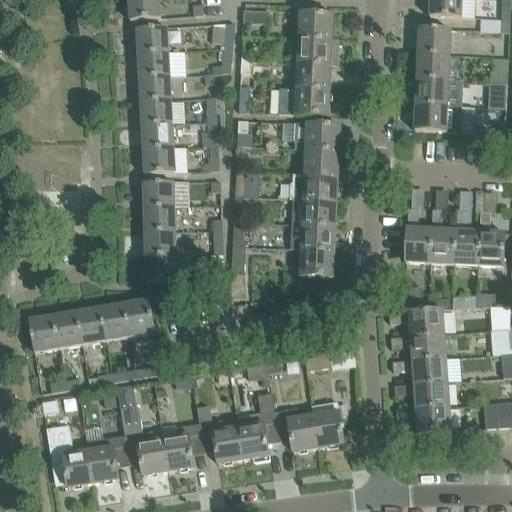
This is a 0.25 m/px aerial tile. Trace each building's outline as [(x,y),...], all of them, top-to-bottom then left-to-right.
[(159,0),(137,0),(129,1),(131,24),(161,22),(159,0)] [(461,0),(430,0),(430,20),(461,21),(461,0)] [(203,18),(203,7),(194,8),(194,19),(203,18)] [(502,10),(501,23),(510,23),(511,11),(502,10)] [(270,15),(244,14),(243,26),(269,28),(270,15)] [(301,16),(299,43),(332,45),(332,43),(334,18),(301,16)] [(510,23),(501,23),(500,36),(509,36),(510,23)] [(226,27),(225,52),(233,53),(235,27),(226,27)] [(137,32),(139,59),(169,57),(168,30),(137,32)] [(420,31),(419,56),(450,58),(451,33),(420,31)] [(299,43),(298,68),(331,70),(331,68),(338,69),(338,54),(337,53),(337,45),(339,45),(339,44),(332,43),(332,45),(299,43)] [(233,53),(225,52),(223,76),(231,76),(233,53)] [(242,53),(241,66),(251,66),(252,53),(242,53)] [(419,56),(418,82),(449,84),(450,58),(419,56)] [(139,59),(140,83),(170,81),(169,57),(139,59)] [(251,66),(241,66),(241,76),(251,77),(251,66)] [(298,68),(297,93),(330,95),(331,70),(298,68)] [(499,74),(498,86),(507,86),(508,74),(499,74)] [(215,87),(214,77),(206,77),(206,88),(215,87)] [(140,83),(141,107),(172,104),(170,81),(140,83)] [(418,82),(416,107),(448,109),(449,84),(418,82)] [(240,90),(239,116),(249,116),(250,90),(240,90)] [(297,93),(280,92),(279,117),(329,119),(330,95),(297,93)] [(488,97),(487,111),(506,112),(506,100),(507,98),(488,97)] [(141,107),(143,129),(173,127),(172,104),(141,107)] [(448,109),(416,107),(415,134),(460,136),(461,110),(448,109)] [(208,115),(208,126),(217,125),(217,114),(208,115)] [(239,124),(237,150),(250,151),(251,136),(255,136),(259,133),(259,125),(239,124)] [(217,125),(208,126),(209,136),(218,136),(217,125)] [(496,138),(505,138),(505,126),(496,125),(496,138)] [(143,129),(144,153),(174,151),(173,127),(143,129)] [(293,153),(306,154),(339,155),(341,128),(308,127),(293,127),(293,153)] [(174,151),(144,153),(145,178),(176,176),(174,151)] [(306,154),(305,178),(305,180),(338,182),(339,155),(306,154)] [(210,163),(211,174),(220,174),(219,163),(210,163)] [(237,163),(236,177),(246,177),(247,164),(237,163)] [(236,177),(235,201),(245,202),(246,177),(236,177)] [(304,202),(304,204),(337,206),(338,182),(305,180),(305,178),(293,177),(293,184),(290,187),(289,202),(304,202)] [(220,184),(212,185),(212,195),(221,195),(220,184)] [(144,186),(145,211),(175,210),(174,186),(144,186)] [(454,268),(478,269),(480,235),(466,234),(466,229),(471,229),(473,195),(460,194),(459,214),(457,214),(456,234),(454,268)] [(235,201),(234,227),(244,228),(245,202),(235,201)] [(304,204),(303,228),(303,230),(336,232),(337,206),(304,204)] [(145,211),(146,235),(176,235),(175,210),(145,211)] [(406,265),(430,266),(432,233),(418,232),(419,212),(409,212),(406,265)] [(430,266),(454,268),(456,234),(442,233),(443,213),(433,213),(432,233),(430,266)] [(480,235),(478,269),(504,270),(505,236),(490,235),(491,215),(481,215),(480,235)] [(213,223),(214,234),(222,234),(222,223),(213,223)] [(244,228),(234,227),(233,237),(243,237),(244,228)] [(302,253),(302,254),(335,257),(336,232),(303,230),(303,228),(291,227),(290,252),(302,253)] [(214,234),(214,245),(223,244),(222,234),(214,234)] [(146,235),(146,259),(176,259),(176,235),(146,235)] [(245,277),(246,251),(233,250),(232,276),(245,277)] [(335,257),(302,254),(301,279),(334,281),(335,257)] [(223,257),(214,258),(215,283),(224,282),(223,257)] [(176,259),(146,259),(147,284),(177,284),(176,259)] [(405,289),(404,300),(419,301),(420,290),(405,289)] [(464,300),(452,300),(452,312),(465,312),(464,300)] [(410,326),(411,339),(411,343),(445,340),(443,314),(449,314),(448,301),(424,303),(408,304),(409,316),(389,317),(390,327),(410,326)] [(150,303),(125,307),(130,340),(155,336),(150,303)] [(125,307),(101,311),(107,344),(130,340),(125,307)] [(101,311),(78,315),(83,348),(107,344),(101,311)] [(78,315),(54,319),(59,352),(83,348),(78,315)] [(59,352),(54,319),(29,323),(35,356),(59,352)] [(509,345),(509,335),(494,336),(494,345),(509,345)] [(412,350),(413,364),(413,365),(447,363),(445,340),(411,343),(411,339),(391,341),(392,351),(412,350)] [(330,358),(311,361),(303,362),(305,375),(332,371),(330,358)] [(511,383),(511,358),(491,360),(491,361),(492,361),(492,360),(503,359),(505,383),(494,384),(494,383),(493,383),(493,384),(511,383)] [(413,374),(414,387),(414,390),(448,387),(447,363),(413,365),(413,364),(393,365),(394,375),(413,374)] [(146,371),(147,380),(162,377),(161,369),(146,371)] [(125,376),(112,378),(114,386),(127,384),(125,376)] [(114,386),(112,378),(97,380),(98,389),(114,386)] [(78,383),(65,385),(66,394),(79,392),(78,383)] [(66,394),(65,385),(49,387),(51,396),(66,394)] [(415,398),(416,412),(416,413),(450,411),(448,387),(414,390),(414,387),(394,389),(395,399),(415,398)] [(271,397),(271,399),(273,411),(283,410),(281,396),(271,397)] [(252,419),(237,421),(238,430),(243,463),(254,461),(255,466),(270,463),(270,459),(268,450),(266,438),(278,436),(276,426),(274,415),(273,411),(271,399),(259,401),(261,417),(252,419)] [(43,406),(45,417),(60,415),(58,404),(43,406)] [(511,404),(497,406),(498,431),(511,430),(511,404)] [(311,410),(313,419),(318,451),(344,447),(340,423),(338,407),(338,405),(311,410)] [(346,406),(338,407),(340,423),(349,422),(346,406)] [(498,431),(497,406),(484,407),(485,432),(498,431)] [(124,439),(123,439),(125,450),(138,448),(143,479),(168,475),(162,442),(149,444),(147,435),(142,436),(139,409),(121,411),(124,439)] [(416,413),(416,412),(396,413),(397,423),(417,422),(418,437),(452,434),(450,411),(416,413)] [(297,412),(274,415),(276,426),(288,424),(293,455),(318,451),(313,419),(299,421),(297,412)] [(222,423),(199,427),(202,448),(215,446),(218,467),(243,463),(238,430),(224,433),(222,423)] [(202,448),(199,427),(177,431),(178,440),(162,442),(168,475),(194,471),(191,450),(202,448)] [(92,487),(87,454),(74,456),(69,429),(47,432),(53,470),(64,468),(68,491),(92,487)] [(101,442),(86,445),(87,454),(92,487),(119,483),(118,474),(114,451),(125,450),(123,439),(101,442)]
